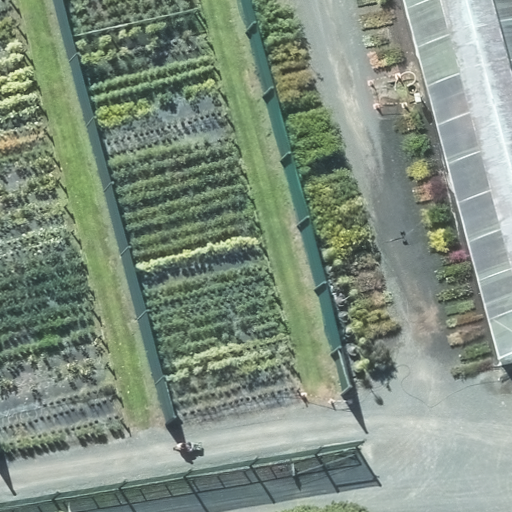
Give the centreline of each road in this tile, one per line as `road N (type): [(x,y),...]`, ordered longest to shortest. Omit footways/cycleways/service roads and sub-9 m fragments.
road 1 (track): [(331,0),(459,488)]
road 2 (track): [(303,511),(511,480)]
